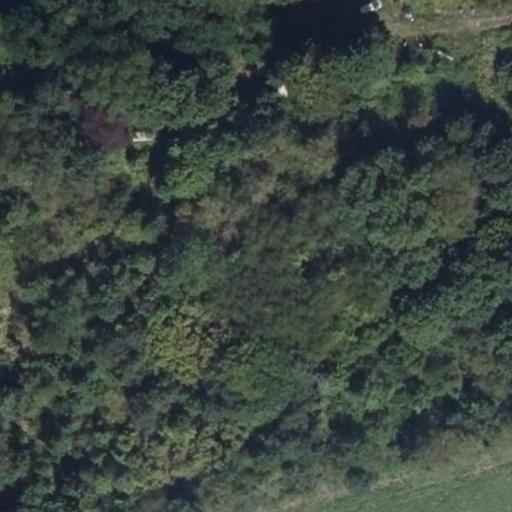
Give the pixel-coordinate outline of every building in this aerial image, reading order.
[(292,0),(208,0),(211,15),(293,3),(292,0)] [(432,17),(462,16),(462,4),(432,5),(432,17)] [(452,109),(445,56),(383,64),(392,135),(496,117),(495,103),(452,109)] [(401,203),(505,185),(496,117),(392,135),(401,203)] [(77,170),(79,188),(93,186),(91,169),(77,170)]
